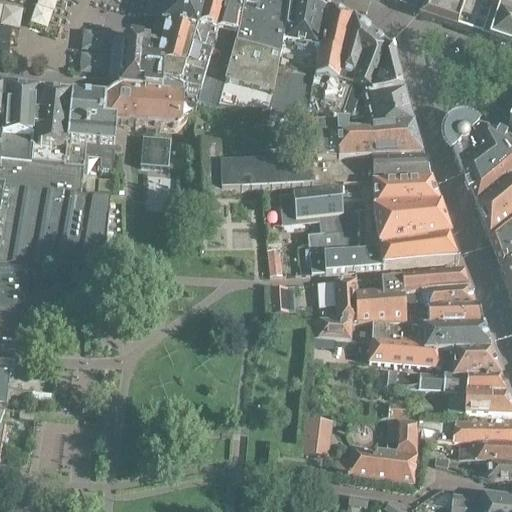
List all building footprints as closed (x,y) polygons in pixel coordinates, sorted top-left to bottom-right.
[(195,37),(204,0),(169,0),(163,28),(165,28),(195,37)] [(210,49),(212,41),(223,0),(204,0),(195,37),(192,47),(206,51),(206,48),(210,49)] [(218,111),(245,0),(223,0),(212,41),(210,49),(206,48),(206,51),(203,61),(210,63),(198,106),(218,111)] [(273,101),(288,0),(245,0),(218,111),(239,114),(254,116),(270,114),(273,101)] [(313,83),(326,13),(291,0),(288,0),(273,101),(309,108),(313,83)] [(511,0),(425,0),(419,20),(479,40),(479,41),(488,44),(487,45),(511,53),(511,0)] [(337,88),(338,84),(352,24),(326,13),(313,83),(337,88)] [(401,92),(393,60),(389,54),(375,43),(375,42),(353,25),(352,24),(338,84),(349,87),(341,115),(341,116),(348,119),(351,119),(358,97),(379,96),(401,92)] [(192,47),(195,37),(165,28),(161,47),(158,46),(154,62),(154,69),(158,69),(157,92),(118,90),(118,91),(108,97),(103,100),(103,121),(116,122),(115,130),(119,130),(122,130),(122,131),(124,131),(124,130),(133,131),(133,132),(134,132),(134,133),(136,133),(136,132),(145,133),(144,143),(141,143),(139,171),(167,173),(169,145),(154,144),(154,134),(158,134),(158,135),(173,136),(174,136),(175,135),(183,128),(191,120),(195,105),(198,106),(210,63),(203,61),(206,51),(192,47)] [(154,62),(158,46),(128,41),(127,40),(122,45),(123,46),(122,47),(117,46),(114,47),(112,49),(110,51),(108,76),(109,79),(111,81),(113,83),(119,83),(118,90),(157,92),(158,69),(154,69),(154,62)] [(5,91),(0,90),(0,166),(0,164),(31,167),(31,165),(33,142),(1,139),(5,91)] [(35,131),(39,94),(5,91),(1,139),(33,142),(35,131)] [(411,127),(402,96),(402,95),(401,92),(379,96),(358,97),(351,119),(348,119),(341,116),(341,115),(332,112),(329,129),(347,129),(347,132),(370,132),(411,127)] [(63,168),(71,97),(39,94),(35,131),(33,142),(31,165),(63,168)] [(102,176),(111,177),(115,130),(116,122),(103,121),(103,100),(71,97),(63,168),(84,170),(85,161),(98,163),(98,172),(102,176)] [(481,158),(473,143),(483,135),(482,134),(468,127),(459,126),(451,129),(447,137),(448,145),(460,176),(481,158)] [(420,161),(411,127),(370,132),(347,132),(347,129),(329,129),(305,129),(312,165),(421,163),(420,161)] [(475,210),(511,176),(511,152),(510,151),(483,135),(473,143),(481,158),(460,176),(475,210)] [(221,196),(220,168),(220,160),(229,160),(228,145),(194,147),(196,197),(221,196)] [(421,163),(312,165),(311,166),(312,191),(342,191),(373,190),(429,186),(421,163)] [(0,267),(29,268),(102,268),(109,201),(81,199),(84,170),(63,168),(31,165),(31,167),(0,164),(0,166),(0,267)] [(250,167),(250,194),(279,193),(279,166),(250,167)] [(279,166),(279,193),(312,191),(311,166),(279,166)] [(250,194),(250,167),(220,168),(221,196),(250,194)] [(487,241),(511,220),(511,176),(475,210),(477,216),(487,241)] [(373,190),(342,191),(342,224),(355,224),(356,224),(355,217),(438,213),(430,188),(429,186),(373,190)] [(312,191),(294,193),(294,221),(319,221),(319,238),(355,233),(355,224),(342,224),(342,191),(312,191)] [(319,238),(306,239),(308,260),(346,257),(447,242),(438,213),(355,217),(356,224),(355,224),(355,233),(319,238)] [(511,220),(487,241),(499,274),(511,265),(511,220)] [(457,267),(456,264),(454,264),(447,245),(449,245),(447,242),(346,257),(308,260),(310,279),(324,278),(381,274),(387,273),(434,269),(457,267)] [(281,281),(280,261),(279,253),(266,254),(268,281),(281,281)] [(511,265),(499,274),(506,293),(511,308),(511,265)] [(0,354),(21,356),(29,268),(0,267),(0,354)] [(467,293),(461,274),(400,279),(402,297),(468,293),(467,292),(467,293)] [(404,316),(402,297),(400,279),(380,281),(381,296),(355,298),(355,328),(370,328),(406,329),(404,316)] [(351,345),(352,328),(355,328),(355,298),(355,283),(354,283),(334,285),(335,324),(313,324),(312,342),(351,345)] [(270,293),(270,306),(285,305),(284,292),(270,293)] [(474,311),(468,293),(402,297),(404,316),(474,311)] [(481,330),(474,312),(474,311),(404,316),(406,329),(481,330)] [(489,354),(481,331),(481,330),(406,329),(370,328),(370,347),(388,348),(389,343),(422,344),(422,356),(447,357),(489,354)] [(499,382),(489,355),(489,354),(447,357),(422,356),(422,344),(389,343),(388,348),(370,347),(369,368),(450,375),(450,382),(499,382)] [(8,393),(11,367),(15,367),(15,366),(0,364),(0,406),(6,408),(30,411),(32,396),(8,393)] [(504,399),(499,382),(450,382),(450,383),(387,377),(386,394),(419,397),(448,398),(504,399)] [(511,420),(511,419),(504,399),(448,398),(447,419),(511,420)] [(37,407),(36,419),(54,420),(55,408),(37,407)] [(388,425),(419,427),(420,410),(388,408),(388,425)] [(301,458),(327,462),(332,426),(306,423),(301,458)] [(398,458),(415,460),(416,434),(438,437),(437,446),(452,448),(452,449),(459,450),(511,452),(511,429),(419,427),(388,425),(387,446),(395,447),(394,458),(398,458)] [(511,452),(459,450),(458,466),(487,468),(511,469),(511,452)] [(369,484),(412,488),(415,460),(398,458),(394,458),(351,453),(350,465),(336,464),(335,481),(350,482),(350,479),(369,484)] [(447,474),(449,464),(436,462),(434,470),(447,474)] [(511,486),(511,469),(487,468),(486,477),(479,477),(478,482),(495,486),(511,486)] [(511,511),(511,501),(481,498),(480,503),(466,501),(464,511),(511,511)] [(464,511),(466,501),(452,499),(449,511),(464,511)] [(357,511),(358,502),(348,501),(347,510),(357,511)] [(358,502),(357,511),(360,511),(366,511),(368,503),(358,502)]
